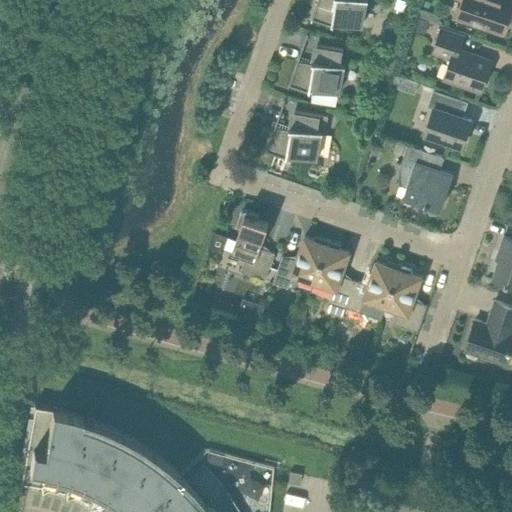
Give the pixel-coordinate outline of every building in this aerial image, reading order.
[(318,0),(312,17),(333,25),(333,23),(334,19),(363,24),(366,0),(318,0)] [(511,0),(463,0),(457,17),(503,33),(511,3),(511,0)] [(444,77),(481,90),(482,90),(492,60),(460,49),(464,35),(441,27),(433,51),(447,56),(449,62),(444,77)] [(346,64),(346,63),(341,62),(344,47),(318,43),(315,58),(314,57),(314,59),(315,59),(314,63),(298,60),(290,84),(310,91),(311,90),(310,89),(312,85),(340,90),(345,64),(346,64)] [(397,75),(393,87),(400,90),(404,78),(397,75)] [(463,146),(472,119),(456,113),(460,100),(434,91),(430,105),(434,106),(425,133),(463,146)] [(326,131),(329,115),(295,109),(292,124),(291,124),(291,125),(292,125),(292,129),(275,126),(267,150),(287,157),(288,156),(287,156),(289,151),(317,156),(322,130),(326,131)] [(397,140),(394,150),(404,154),(408,143),(397,140)] [(396,162),(401,164),(400,168),(399,172),(399,176),(400,180),(400,184),(402,184),(401,181),(407,184),(403,196),(402,196),(402,197),(428,206),(430,201),(442,206),(451,180),(437,175),(439,169),(440,170),(444,156),(408,143),(404,154),(401,162),(397,161),(396,162)] [(335,191),(340,192),(343,178),(337,177),(335,191)] [(266,278),(275,251),(261,246),(269,222),(258,219),(259,214),(247,210),(244,210),(242,211),(240,213),(236,226),(240,227),(232,251),(246,256),(241,270),(266,278)] [(315,280),(329,238),(316,234),(315,238),(305,235),(297,259),(283,254),(273,281),(289,286),(294,272),(315,280)] [(511,237),(504,235),(499,251),(502,252),(493,277),(511,283),(511,237)] [(342,242),(329,238),(315,280),(336,287),(328,310),(343,315),(346,306),(355,279),(341,274),(350,250),(340,247),(342,242)] [(387,304),(401,263),(388,258),(386,263),(377,259),(369,284),(355,279),(346,306),(370,314),(375,300),(387,304)] [(414,267),(401,263),(387,304),(398,308),(393,322),(418,331),(428,304),(413,299),(422,275),(412,271),(414,267)] [(476,318),(465,349),(467,350),(467,352),(468,354),(475,357),(477,356),(478,354),(507,364),(511,347),(511,304),(495,299),(487,322),(476,318)] [(337,330),(334,340),(344,343),(346,338),(343,332),(337,330)] [(205,446),(180,472),(175,467),(170,463),(164,458),(159,454),(152,449),(146,445),(141,441),(135,437),(129,434),(115,426),(108,423),(102,421),(95,418),(89,416),(79,413),(71,411),(63,409),(55,407),(34,403),(20,480),(37,483),(48,485),(59,488),(69,492),(79,496),(89,501),(103,510),(106,511),(269,511),(274,465),(205,446)] [(299,484),(301,473),(290,471),(288,482),(299,484)]
